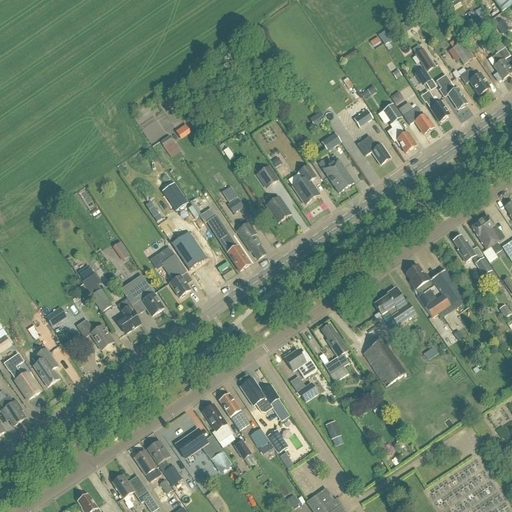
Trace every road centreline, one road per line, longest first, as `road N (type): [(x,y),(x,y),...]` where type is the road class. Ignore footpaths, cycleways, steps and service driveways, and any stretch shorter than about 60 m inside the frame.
road 1 (secondary): [(54,419),(511,108)]
road 2 (unclassified): [(86,468),(511,180)]
